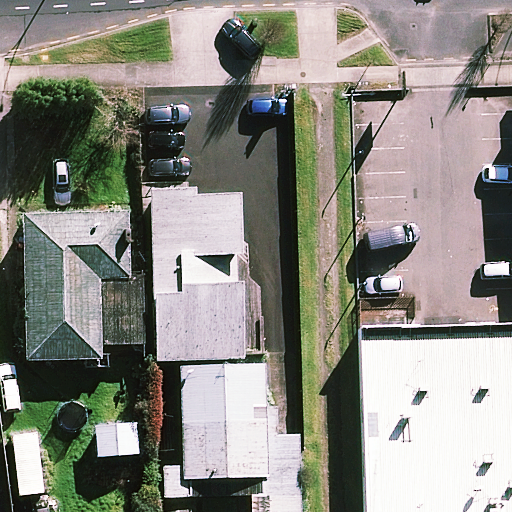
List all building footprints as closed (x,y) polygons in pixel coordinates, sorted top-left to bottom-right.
[(183,355),(263,356),(262,277),(244,277),(243,184),(146,185),(147,272),(158,273),(155,355),(183,355)] [(102,339),(144,339),(145,272),(128,273),(127,206),(27,207),(28,354),(102,353),(102,339)] [(511,511),(511,313),(356,317),(360,511),(511,511)] [(263,356),(183,355),(184,461),(167,461),(167,491),(254,490),(254,511),(301,511),(301,431),(270,431),(270,356),(263,356)] [(137,417),(97,421),(100,451),(140,447),(137,417)]
